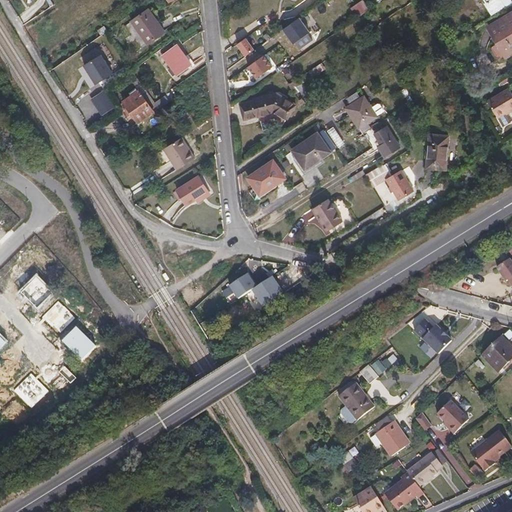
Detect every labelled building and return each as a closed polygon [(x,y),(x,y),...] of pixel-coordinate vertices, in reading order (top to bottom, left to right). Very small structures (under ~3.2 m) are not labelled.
[(362,0),(351,8),(358,18),(370,9),(363,0),(362,0)] [(485,4),(492,15),(511,2),(511,1),(511,0),(486,0),(488,2),(485,4)] [(149,10),(132,21),(148,44),(165,32),(149,10)] [(511,14),(511,13),(488,27),(505,57),(511,52),(511,14)] [(301,16),(285,27),(295,42),(311,30),(301,16)] [(257,48),(248,36),(240,42),(248,55),(257,48)] [(176,46),(162,56),(177,76),(190,66),(176,46)] [(97,54),(80,65),(91,83),(109,72),(97,54)] [(274,65),(265,54),(250,66),(258,78),(274,65)] [(511,110),(511,92),(510,89),(489,101),(504,127),(511,122),(511,121),(511,120),(509,115),(507,115),(507,114),(511,110)] [(138,91),(123,101),(124,102),(134,117),(139,123),(154,113),(138,91)] [(113,108),(103,92),(91,99),(101,115),(113,108)] [(259,116),(274,112),(287,119),(295,106),(276,94),(254,100),(254,101),(241,105),(245,119),(257,115),(259,116)] [(165,96),(155,103),(159,108),(169,101),(165,96)] [(364,97),(346,108),(358,129),(377,117),(376,117),(371,108),(364,97)] [(134,117),(124,102),(121,104),(129,116),(126,118),(128,120),(134,117)] [(377,105),(371,108),(376,117),(382,113),(383,111),(379,105),(377,105)] [(19,123),(24,120),(20,115),(15,118),(19,123)] [(386,156),(401,147),(387,126),(375,133),(382,145),(380,146),(386,156)] [(335,146),(325,132),(319,136),(317,134),(292,151),(305,170),(330,153),(328,150),(335,146)] [(448,137),(430,135),(427,168),(446,169),(448,137)] [(182,138),(164,149),(178,170),(195,159),(182,138)] [(260,195),(285,178),(274,161),(249,178),(260,195)] [(382,167),(365,177),(371,188),(384,181),(396,201),(412,192),(400,171),(388,178),(382,167)] [(362,171),(352,177),(354,181),(364,175),(362,171)] [(199,177),(173,193),(178,202),(182,200),(186,205),(195,199),(208,192),(199,177)] [(210,196),(208,192),(195,199),(198,203),(210,196)] [(325,233),(341,223),(327,200),(311,210),(325,233)] [(511,261),(509,258),(496,267),(504,280),(506,279),(511,274),(511,261)] [(226,285),(234,280),(224,265),(204,278),(214,293),(226,285)] [(226,285),(236,299),(255,286),(245,272),(234,280),(226,285)] [(56,295),(38,275),(19,294),(39,309),(56,295)] [(282,292),(273,277),(253,290),(263,305),(282,292)] [(75,317),(58,301),(42,319),(61,333),(75,317)] [(435,328),(425,319),(415,329),(439,355),(452,342),(438,326),(435,328)] [(98,346),(77,327),(64,341),(83,361),(98,346)] [(0,333),(0,351),(9,342),(0,333)] [(511,347),(501,336),(482,355),(499,372),(511,358),(511,347)] [(377,377),(369,365),(360,372),(369,383),(377,377)] [(75,378),(65,367),(59,373),(71,383),(75,378)] [(47,393),(30,374),(14,390),(31,408),(47,393)] [(355,383),(338,397),(340,398),(364,395),(355,383)] [(374,409),(365,398),(340,401),(346,409),(356,421),(357,422),(374,409)] [(450,428),(447,430),(453,436),(469,421),(450,403),(437,416),(445,424),(450,428)] [(356,421),(346,409),(344,409),(340,411),(341,415),(348,424),(351,425),(356,421)] [(416,421),(425,433),(431,428),(421,415),(416,421)] [(375,427),(379,433),(392,424),(388,418),(375,427)] [(392,424),(379,433),(375,436),(382,445),(391,458),(409,446),(394,423),(392,424)] [(493,462),(499,458),(511,449),(498,432),(470,454),(484,473),(495,465),(493,462)] [(382,445),(375,436),(369,440),(376,449),(382,445)] [(338,462),(342,468),(353,460),(349,454),(338,462)] [(408,474),(410,475),(420,490),(439,476),(437,474),(444,469),(434,456),(408,474)] [(417,501),(424,496),(420,490),(410,475),(403,480),(404,481),(385,495),(396,511),(410,503),(408,500),(414,496),(417,501)] [(384,511),(386,511),(373,490),(355,501),(361,511),(384,511)]
